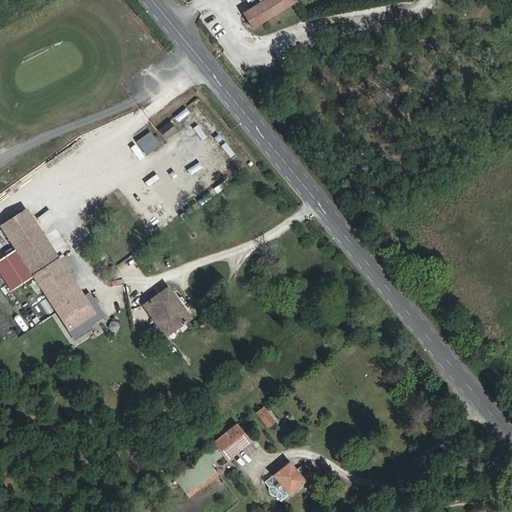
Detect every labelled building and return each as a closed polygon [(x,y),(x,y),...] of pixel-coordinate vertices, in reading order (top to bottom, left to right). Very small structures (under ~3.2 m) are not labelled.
[(296,2),(295,0),(256,0),(259,4),(254,7),(243,13),(253,28),(296,2)] [(134,142),(144,155),(158,144),(148,131),(134,142)] [(93,312),(26,210),(12,220),(45,270),(35,276),(63,319),(79,309),(85,318),(93,312)] [(45,270),(12,220),(8,222),(2,226),(35,276),(45,270)] [(97,260),(106,269),(113,262),(104,252),(97,260)] [(191,318),(182,306),(188,301),(183,295),(177,300),(168,287),(144,305),(166,336),(191,318)] [(41,321),(30,305),(25,309),(36,325),(41,321)] [(117,330),(119,326),(116,322),(111,322),(109,327),(112,331),(117,330)] [(27,351),(0,358),(0,367),(29,358),(27,351)] [(274,422),(263,408),(257,412),(268,426),(274,422)] [(227,462),(252,443),(239,426),(203,454),(205,456),(175,480),(189,499),(219,475),(212,466),(224,457),(227,462)] [(305,482),(289,462),(273,475),(289,494),(305,482)] [(289,494),(273,475),(269,479),(274,485),(275,486),(275,487),(276,489),(277,490),(278,490),(279,491),(280,492),(285,498),(289,494)]
